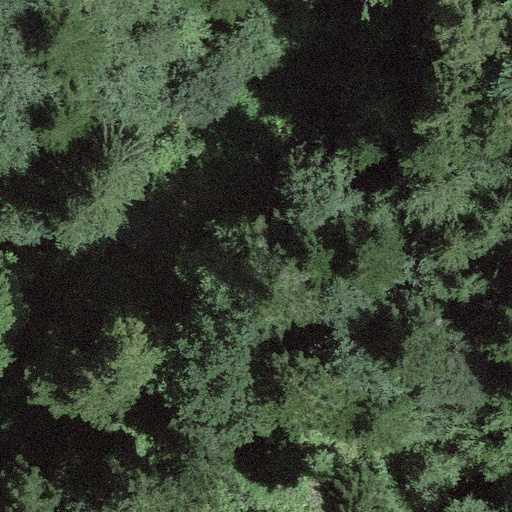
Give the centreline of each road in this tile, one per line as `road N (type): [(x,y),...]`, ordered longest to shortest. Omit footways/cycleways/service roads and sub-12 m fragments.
road 1 (track): [(0,398),(87,394),(128,381),(153,352),(172,306),(187,227),(221,148),(261,75),(314,9)]
road 2 (track): [(0,232),(187,227)]
